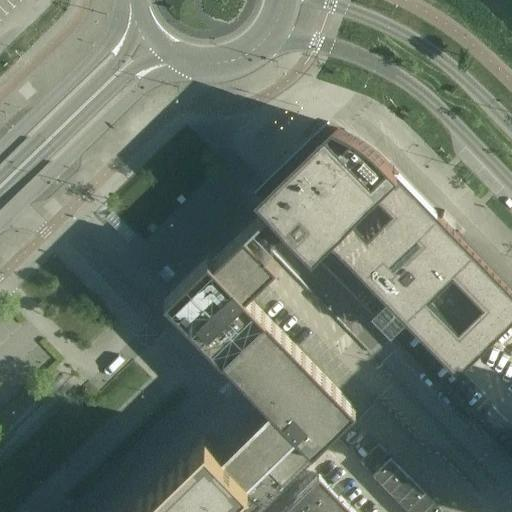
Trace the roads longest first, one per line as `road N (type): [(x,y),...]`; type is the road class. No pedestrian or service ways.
road 1 (tertiary): [(270,31),(372,64),(453,122),(511,185)]
road 2 (unclassified): [(0,227),(139,88),(200,65)]
road 3 (tertiary): [(511,130),(433,55),(310,0)]
road 4 (tertiary): [(150,41),(0,189)]
road 5 (unclassified): [(130,5),(104,48),(0,150)]
